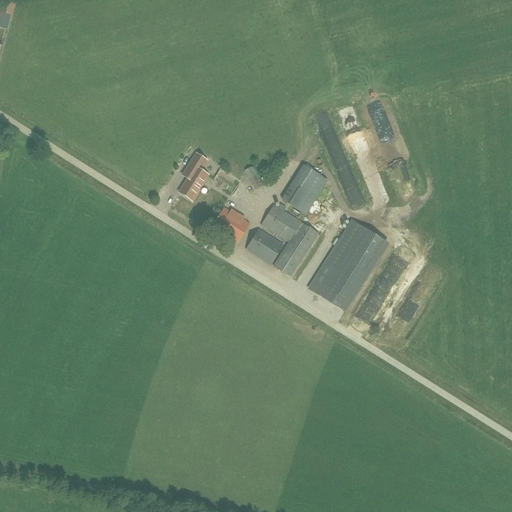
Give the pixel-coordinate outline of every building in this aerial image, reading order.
[(11,16),(15,0),(4,0),(1,13),(11,16)] [(208,176),(200,171),(207,161),(196,155),(182,176),(188,179),(179,193),(192,201),(208,176)] [(328,181),(304,165),(282,199),(306,214),(328,181)] [(262,186),(252,167),(245,172),(254,191),(262,186)] [(374,170),(369,174),(375,182),(380,178),(374,170)] [(344,177),(351,195),(359,192),(352,173),(344,177)] [(274,205),(261,224),(289,242),(273,267),(290,277),(319,234),(302,223),(274,205)] [(223,209),(211,229),(237,244),(249,224),(242,220),(244,218),(230,210),(229,212),(223,209)] [(309,289),(344,312),(388,244),(353,222),(309,289)] [(271,265),(283,246),(258,230),(246,250),(271,265)]
